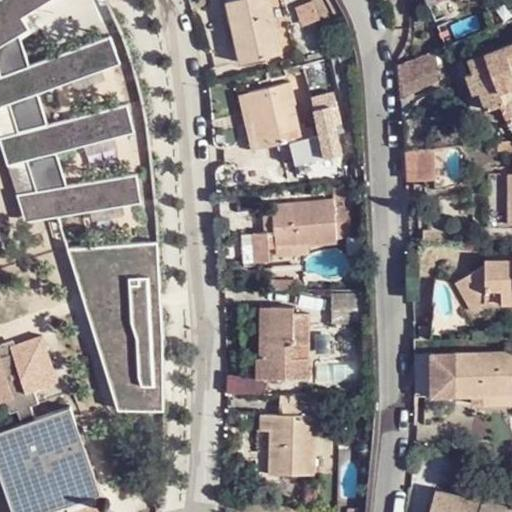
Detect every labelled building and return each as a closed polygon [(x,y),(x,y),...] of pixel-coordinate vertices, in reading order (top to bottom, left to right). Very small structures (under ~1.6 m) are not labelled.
[(0,80),(0,146),(22,231),(140,201),(134,174),(65,191),(56,154),(133,135),(126,107),(46,128),(37,92),(118,71),(111,44),(27,65),(19,36),(41,30),(34,1),(38,0),(0,0),(0,77),(1,81),(0,80)] [(233,0),(241,41),(250,39),(254,58),(288,50),(277,0),(233,0)] [(250,39),(241,41),(244,60),(254,58),(250,39)] [(511,39),(488,51),(495,69),(505,93),(511,90),(511,39)] [(495,69),(488,51),(467,60),(473,79),(495,69)] [(424,53),(398,64),(398,75),(401,93),(437,79),(424,53)] [(495,69),(473,79),(491,113),(509,104),(505,93),(495,69)] [(293,78),(248,90),(264,145),(279,141),(284,159),(324,149),(316,120),(311,121),(306,121),(303,118),(293,78)] [(264,145),(248,90),(240,92),(254,147),(264,145)] [(407,153),(407,180),(437,181),(437,150),(407,153)] [(333,197),(274,201),(279,255),(309,254),(308,246),(336,246),(333,197)] [(269,230),(250,231),(253,259),(271,257),(269,230)] [(479,309),(487,303),(496,294),(511,293),(511,257),(492,258),(464,282),(479,309)] [(511,293),(496,294),(487,303),(511,302),(511,293)] [(364,294),(336,294),(338,318),(366,317),(364,294)] [(293,302),(267,303),(266,355),(263,355),(263,378),(312,378),(313,312),(293,310),(293,302)] [(266,355),(267,303),(259,303),(258,355),(263,355),(266,355)] [(0,361),(0,405),(6,404),(10,418),(19,414),(24,426),(35,420),(30,409),(38,405),(33,394),(56,385),(38,338),(6,351),(9,358),(0,361)] [(511,347),(413,349),(414,391),(511,390),(511,347)] [(6,351),(0,353),(0,361),(9,358),(6,351)] [(263,355),(258,355),(253,354),(251,378),(263,378),(263,355)] [(511,390),(477,391),(477,402),(511,401),(511,390)] [(35,420),(24,426),(0,434),(0,473),(15,511),(49,511),(103,490),(70,405),(35,420)] [(317,411),(262,411),(261,431),(268,432),(267,471),(316,472),(317,411)] [(494,511),(437,492),(430,511),(494,511)]
